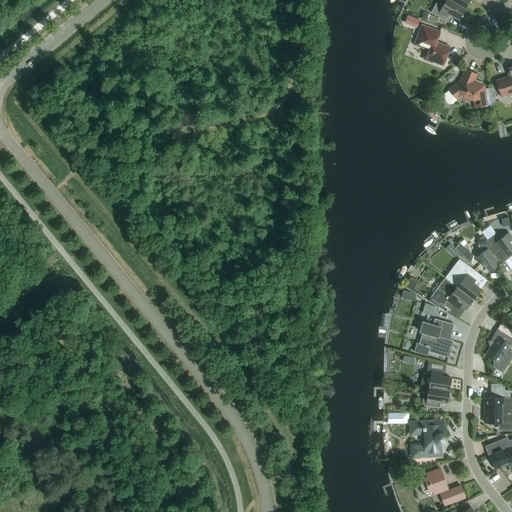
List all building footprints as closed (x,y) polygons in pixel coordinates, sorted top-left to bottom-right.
[(465,9),(449,0),(446,0),(443,5),(437,2),(431,13),(443,20),(447,13),(459,20),(465,9)] [(449,0),(465,9),(469,0),(449,0)] [(421,18),(428,21),(430,15),(423,12),(421,18)] [(422,26),(415,45),(427,50),(423,60),(432,63),(432,62),(443,66),(450,48),(436,42),(440,32),(422,26)] [(511,66),(507,68),(509,77),(496,81),(501,98),(511,94),(511,66)] [(449,90),(449,91),(442,96),(447,103),(452,104),(457,101),(456,100),(462,95),(463,97),(472,100),(474,100),(475,108),(487,106),(487,105),(492,105),(490,88),(485,89),(484,85),(474,81),(477,74),(465,70),(461,81),(449,90)] [(510,225),(508,217),(500,220),(503,227),(510,225)] [(500,239),(496,234),(487,241),(498,255),(503,262),(511,255),(511,241),(511,240),(511,237),(509,233),(500,239)] [(498,255),(487,241),(483,235),(478,239),(478,245),(483,252),(475,258),(480,265),(482,263),(489,273),(503,262),(498,255)] [(462,255),(470,263),(471,261),(472,255),(467,250),(462,255)] [(456,272),(449,281),(473,300),(481,290),(476,286),(478,283),(476,280),(480,275),(459,259),(452,269),(456,272)] [(414,299),(416,291),(414,291),(417,278),(407,276),(405,288),(402,287),(401,296),(414,299)] [(445,278),(429,299),(439,306),(440,304),(451,313),(454,308),(458,311),(462,311),(464,308),(465,310),(473,300),(449,281),(445,278)] [(424,303),(422,313),(435,317),(438,307),(424,303)] [(422,333),(419,344),(417,343),(414,352),(427,356),(428,352),(449,358),(453,341),(450,340),(451,336),(454,325),(435,319),(433,325),(423,322),(420,332),(422,333)] [(511,338),(497,329),(494,335),(491,339),(492,340),(488,341),(490,349),(485,356),(496,362),(495,365),(495,367),(502,372),(509,361),(502,357),(505,356),(507,353),(507,352),(511,342),(511,338)] [(431,375),(429,387),(449,390),(451,378),(441,377),(442,371),(428,369),(427,374),(431,375)] [(447,403),(449,390),(429,387),(427,399),(423,399),(422,405),(437,407),(437,401),(447,403)] [(511,408),(510,409),(510,398),(510,391),(491,390),(491,397),(485,397),(484,423),(501,423),(501,428),(511,429),(511,421),(511,408)] [(441,455),(440,443),(441,443),(441,442),(442,442),(443,442),(443,441),(444,440),(444,439),(444,438),(444,437),(444,436),(443,435),(442,421),(411,423),(411,428),(410,430),(410,432),(411,434),(413,435),(416,435),(417,434),(424,433),(425,435),(426,445),(412,446),(413,457),(441,455)] [(497,451),(497,452),(490,455),(495,469),(508,464),(511,472),(511,439),(500,444),(502,447),(498,449),(497,451)] [(415,476),(424,473),(422,467),(413,471),(415,476)] [(427,477),(418,481),(423,494),(432,490),(434,494),(440,492),(445,505),(465,498),(461,486),(450,490),(447,489),(448,489),(440,469),(426,474),(427,477)]
